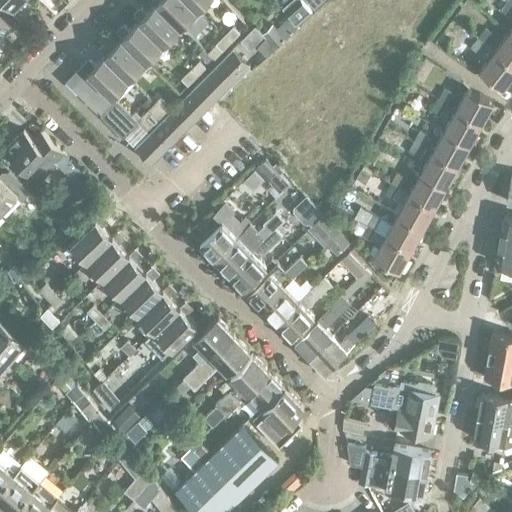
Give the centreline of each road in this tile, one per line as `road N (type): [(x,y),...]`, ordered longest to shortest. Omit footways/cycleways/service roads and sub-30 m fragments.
road 1 (residential): [(17,82),(211,287),(328,390)]
road 2 (residential): [(420,313),(453,227),(496,154)]
road 3 (residential): [(441,486),(469,339),(464,320)]
road 4 (residential): [(464,320),(496,154)]
road 5 (residential): [(328,390),(406,336),(420,313)]
